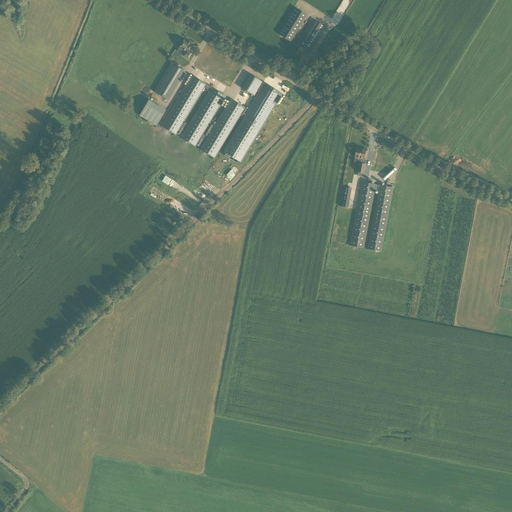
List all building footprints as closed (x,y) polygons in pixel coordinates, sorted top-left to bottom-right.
[(292,36),(305,14),(294,7),(277,34),(290,42),(290,41),(289,41),(292,36)] [(297,46),(309,53),(325,27),(313,19),(297,46)] [(183,56),(188,59),(192,53),(189,51),(193,44),(188,41),(188,42),(184,40),(179,48),(185,52),(183,56)] [(153,92),(168,101),(183,76),(185,71),(171,63),(153,92)] [(241,163),(282,94),(264,83),(262,82),(250,75),(242,89),(253,96),(257,91),(259,92),(223,152),(226,154),(224,156),(236,163),(238,161),(241,163)] [(204,88),(209,91),(211,87),(192,76),(161,127),(176,136),(204,88)] [(211,87),(209,91),(181,138),(195,147),(225,96),(211,87)] [(157,126),(166,109),(148,99),(139,116),(157,126)] [(200,150),(214,159),(245,108),(231,99),(200,150)] [(354,158),(366,160),(367,151),(356,148),(354,158)] [(387,168),(375,166),(357,265),(383,270),(398,181),(405,182),(389,271),(415,275),(431,181),(386,173),(387,168)] [(340,206),(348,208),(351,188),(343,187),(340,206)]
